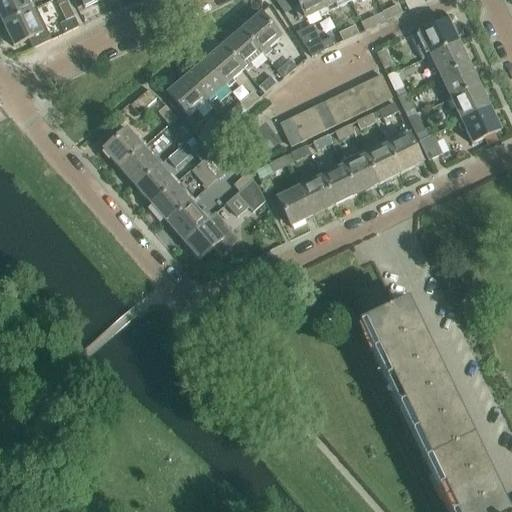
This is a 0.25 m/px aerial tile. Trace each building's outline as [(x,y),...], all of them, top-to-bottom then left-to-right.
[(25,0),(2,0),(0,1),(0,21),(3,27),(32,13),(25,0)] [(106,0),(79,0),(84,10),(106,0)] [(321,0),(294,0),(298,9),(294,11),(299,22),(304,20),(305,22),(319,15),(321,19),(329,15),(321,0)] [(348,0),(321,0),(329,15),(351,5),(348,0)] [(420,0),(414,0),(405,5),(409,13),(423,6),(420,0)] [(73,16),(65,1),(58,5),(65,20),(73,16)] [(398,8),(383,15),(387,23),(402,16),(398,8)] [(32,13),(3,27),(14,50),(43,36),(32,13)] [(260,17),(241,33),(262,57),(281,41),(260,17)] [(376,19),(361,26),(365,34),(380,27),(376,19)] [(448,23),(411,41),(422,63),(429,59),(458,46),(448,23)] [(313,28),(296,36),(311,59),(336,48),(332,40),(321,45),(313,28)] [(354,29),(339,36),(343,44),(358,37),(354,29)] [(241,33),(223,49),(244,73),(262,57),(241,33)] [(458,46),(429,59),(440,81),(469,67),(458,46)] [(223,49),(205,64),(225,89),(244,73),(223,49)] [(385,53),(377,57),(384,71),(392,68),(385,53)] [(205,64),(186,80),(207,104),(225,89),(205,64)] [(290,64),(277,75),(283,81),(296,71),(290,64)] [(440,82),(437,83),(440,91),(444,89),(450,103),(479,89),(469,67),(440,81),(440,82)] [(396,75),(388,79),(395,94),(403,90),(396,75)] [(381,78),(369,84),(380,107),(392,101),(381,78)] [(207,104),(186,80),(167,96),(188,119),(185,122),(194,132),(205,122),(197,113),(207,104)] [(271,80),(259,90),(265,97),(277,86),(271,80)] [(369,84),(358,89),(369,112),(380,107),(369,84)] [(358,89),(347,95),(358,117),(369,112),(358,89)] [(451,103),(447,105),(451,113),(454,111),(461,125),(490,111),(479,89),(450,103),(451,103)] [(149,93),(130,108),(138,117),(156,102),(149,93)] [(347,95),(336,100),(347,123),(358,117),(347,95)] [(253,96),(241,106),(240,106),(246,113),(259,102),(253,96)] [(406,97),(398,101),(405,116),(413,112),(406,97)] [(336,100),(325,105),(336,128),(347,123),(336,100)] [(325,105),(314,111),(325,134),(336,128),(325,105)] [(394,107),(379,114),(383,122),(398,115),(394,107)] [(176,122),(165,110),(159,115),(170,128),(176,122)] [(235,111),(222,122),(228,129),(240,118),(235,111)] [(314,111),(302,116),(313,139),(325,134),(314,111)] [(490,111),(461,125),(472,147),(500,133),(490,111)] [(302,116),(291,122),(302,144),(313,139),(302,116)] [(371,118),(357,125),(361,133),(375,126),(371,118)] [(417,119),(409,123),(416,137),(424,134),(417,119)] [(302,144),(291,122),(280,127),(291,150),(302,144)] [(192,140),(181,128),(175,134),(185,146),(192,140)] [(211,128),(199,139),(206,147),(219,137),(211,128)] [(350,128),(335,136),(339,144),(354,136),(350,128)] [(127,132),(103,153),(119,172),(143,151),(146,148),(140,141),(137,143),(127,132)] [(409,138),(386,148),(400,177),(423,167),(409,138)] [(433,138),(419,144),(429,164),(442,157),(433,138)] [(328,139),(313,146),(317,154),(332,147),(328,139)] [(208,159),(197,146),(191,152),(201,164),(208,159)] [(386,148),(365,159),(379,188),(400,177),(386,148)] [(306,150),(291,157),(295,165),(310,158),(306,150)] [(143,151),(119,172),(135,190),(159,169),(162,166),(156,159),(153,162),(143,151)] [(363,155),(341,166),(342,169),(343,169),(357,198),(379,188),(365,159),(363,155)] [(284,160),(270,167),(273,175),(288,168),(284,160)] [(224,177),(213,164),(206,170),(217,182),(224,177)] [(159,169),(135,190),(151,208),(175,187),(178,185),(172,177),(169,180),(159,169)] [(342,169),(321,180),(335,209),(357,198),(343,169),(342,169)] [(311,180),(313,184),(299,190),(313,219),(335,209),(321,180),(319,176),(311,180)] [(234,188),(240,195),(252,184),(247,178),(234,188)] [(252,184),(240,195),(237,197),(253,215),(265,205),(258,191),(252,184)] [(175,187),(151,208),(167,227),(191,205),(194,203),(188,196),(185,199),(175,187)] [(289,191),(291,194),(277,201),(277,202),(287,221),(291,230),(313,219),(299,190),(299,191),(297,187),(289,191)] [(277,202),(272,205),(281,224),(287,221),(277,202)] [(191,205),(167,227),(183,245),(212,219),(205,211),(200,216),(191,205)] [(214,217),(212,219),(183,245),(199,263),(214,250),(220,258),(237,243),(214,217)] [(506,511),(407,307),(379,320),(359,330),(360,331),(361,331),(448,511),(506,511)]
